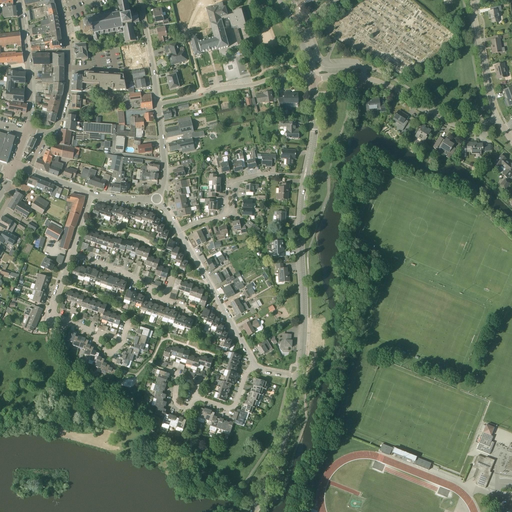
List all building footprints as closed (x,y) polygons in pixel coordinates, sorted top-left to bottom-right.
[(0,0),(0,3),(6,4),(6,8),(2,8),(3,19),(18,17),(17,6),(13,7),(13,4),(13,0),(0,0)] [(128,2),(129,2),(129,1),(131,0),(130,0),(117,0),(118,3),(117,3),(117,4),(118,8),(114,9),(113,8),(113,9),(114,10),(110,11),(109,11),(109,12),(105,13),(105,12),(104,12),(104,13),(100,14),(100,13),(99,13),(99,14),(95,15),(95,14),(94,14),(94,15),(90,16),(90,15),(89,15),(89,16),(85,17),(87,23),(83,24),(85,32),(90,31),(91,33),(93,32),(93,37),(94,40),(96,42),(99,41),(99,39),(99,36),(103,35),(103,36),(104,36),(104,35),(108,34),(108,35),(109,35),(109,34),(113,33),(113,34),(114,34),(118,33),(119,34),(118,35),(119,35),(119,34),(122,33),(123,38),(123,39),(124,38),(125,42),(124,43),(136,41),(136,40),(138,40),(138,36),(135,36),(136,36),(135,35),(134,36),(133,32),(135,31),(134,30),(133,31),(132,27),(134,26),(137,25),(136,23),(139,22),(137,12),(133,13),(132,11),(129,11),(129,7),(130,7),(130,6),(128,6),(128,2)] [(225,7),(223,8),(222,3),(216,4),(216,5),(212,6),(206,8),(206,10),(214,38),(217,49),(217,50),(218,50),(228,47),(221,21),(224,20),(224,21),(225,25),(226,27),(231,26),(232,29),(233,28),(234,29),(235,34),(239,33),(238,29),(239,29),(244,28),(246,28),(246,27),(246,26),(245,26),(242,16),(241,12),(242,11),(241,9),(239,10),(238,11),(234,12),(233,12),(233,10),(232,10),(229,11),(230,15),(227,16),(225,7)] [(43,18),(57,15),(55,5),(46,7),(27,12),(28,22),(38,19),(43,18)] [(501,11),(500,6),(490,8),(491,11),(488,12),(489,19),(491,19),(492,23),(498,22),(498,18),(499,18),(498,12),(501,11)] [(168,20),(164,21),(161,8),(153,10),(156,23),(163,21),(164,26),(169,24),(168,20)] [(42,27),(59,23),(57,15),(43,18),(44,22),(41,22),(42,27)] [(48,34),(60,32),(59,23),(42,27),(35,28),(29,30),(30,36),(48,34)] [(163,38),(166,37),(167,37),(166,33),(166,32),(165,27),(157,29),(160,43),(164,42),(163,38)] [(21,43),(21,42),(20,33),(0,34),(0,63),(17,62),(17,64),(24,63),(23,54),(22,54),(16,54),(16,53),(1,54),(1,46),(2,48),(6,47),(6,46),(6,44),(17,43),(21,43)] [(202,53),(217,49),(214,38),(199,43),(197,35),(189,38),(194,57),(202,54),(202,53)] [(491,40),(492,46),(492,48),(491,49),(492,54),(502,52),(505,52),(504,48),(501,48),(500,39),(501,39),(500,35),(494,37),(494,40),(491,40)] [(62,43),(61,37),(46,39),(46,40),(38,41),(30,43),(31,46),(35,45),(48,43),(48,45),(42,46),(42,45),(31,47),(32,51),(40,51),(39,50),(45,49),(46,51),(51,50),(62,49),(61,43),(62,43)] [(85,60),(86,60),(88,60),(88,59),(89,59),(89,58),(90,58),(89,43),(75,45),(75,49),(75,54),(75,55),(75,56),(76,56),(76,59),(76,60),(81,59),(81,60),(84,60),(85,60)] [(172,65),(187,61),(185,51),(184,51),(183,48),(178,49),(177,43),(163,47),(167,58),(170,58),(172,65)] [(127,51),(125,52),(125,57),(139,54),(139,51),(140,51),(139,45),(130,47),(130,51),(127,51)] [(43,65),(42,79),(52,79),(53,67),(64,67),(64,54),(55,54),(32,55),(34,65),(43,65)] [(130,65),(127,65),(128,70),(142,67),(141,65),(143,64),(142,58),(132,60),(133,64),(130,65)] [(504,63),(494,66),(497,80),(507,77),(504,63)] [(47,83),(64,84),(64,67),(53,67),(52,79),(42,79),(42,83),(47,83)] [(145,76),(144,70),(140,71),(140,70),(139,70),(139,71),(132,72),(133,78),(135,90),(138,89),(146,88),(144,80),(142,80),(142,77),(145,76)] [(179,87),(176,75),(178,74),(177,70),(169,72),(170,76),(166,77),(168,82),(168,85),(169,85),(170,90),(179,87)] [(17,78),(17,73),(8,72),(7,86),(10,87),(12,87),(13,81),(13,78),(17,78)] [(25,84),(26,73),(17,73),(17,78),(13,78),(13,81),(12,87),(10,87),(10,91),(25,92),(25,89),(14,89),(14,83),(25,84)] [(94,73),(85,73),(84,77),(83,77),(82,84),(93,84),(99,84),(100,92),(108,91),(108,89),(113,90),(113,91),(126,91),(123,75),(114,74),(114,76),(109,76),(109,74),(99,74),(99,75),(94,75),(94,73)] [(73,75),(72,83),(82,84),(83,77),(83,76),(72,75),(73,75)] [(63,93),(64,84),(47,83),(46,86),(50,87),(49,91),(44,91),(44,94),(46,94),(62,96),(63,93)] [(93,88),(93,84),(82,84),(72,83),(71,91),(72,91),(82,92),(82,91),(85,92),(93,88)] [(10,91),(10,87),(7,86),(5,100),(24,103),(25,92),(10,91)] [(511,87),(503,91),(508,102),(506,102),(508,107),(511,105),(511,87)] [(266,94),(256,96),(258,103),(267,102),(268,103),(273,102),(271,92),(266,93),(266,94)] [(290,92),(284,92),(284,98),(278,98),(280,108),(286,108),(286,104),(298,104),(298,94),(290,94),(290,92)] [(146,108),(146,111),(153,110),(151,94),(144,95),(141,96),(141,93),(134,94),(134,93),(129,93),(130,101),(142,99),(142,100),(142,104),(140,105),(141,109),(146,108)] [(60,103),(62,96),(46,94),(46,97),(45,99),(60,103)] [(59,109),(60,103),(45,99),(44,102),(50,103),(49,106),(44,105),(43,105),(59,109)] [(372,101),(365,101),(366,107),(368,107),(369,110),(372,109),(372,111),(380,110),(379,99),(374,99),(374,101),(372,101)] [(26,113),(27,105),(10,102),(9,110),(26,113)] [(47,112),(57,115),(59,109),(43,105),(43,108),(48,109),(47,112)] [(175,110),(163,112),(164,120),(176,118),(175,114),(176,114),(175,110)] [(55,123),(57,115),(47,112),(42,111),(41,113),(48,115),(47,119),(45,119),(43,124),(50,126),(51,123),(55,123)] [(393,120),(397,123),(404,128),(408,122),(405,120),(407,116),(399,111),(393,120)] [(81,113),(76,113),(68,112),(68,115),(67,115),(67,122),(75,123),(76,117),(81,117),(81,113)] [(138,116),(135,116),(135,119),(135,126),(135,129),(142,128),(144,128),(144,123),(154,122),(153,113),(144,114),(144,118),(138,119),(138,116)] [(179,127),(165,130),(167,138),(194,132),(190,117),(178,120),(178,123),(179,127)] [(79,123),(75,123),(67,122),(65,131),(72,132),(71,132),(76,133),(76,132),(91,133),(98,134),(105,134),(111,135),(115,135),(114,136),(116,136),(125,137),(134,138),(134,137),(135,137),(135,129),(135,126),(131,126),(131,132),(123,131),(124,126),(112,125),(94,124),(79,123)] [(296,122),(279,122),(279,127),(287,127),(287,130),(286,130),(286,133),(285,134),(285,137),(286,137),(286,139),(299,139),(299,138),(299,137),(299,134),(298,134),(298,129),(296,130),(296,122)] [(424,143),(428,135),(431,131),(428,129),(427,130),(425,128),(426,126),(422,124),(415,137),(424,143)] [(72,132),(65,131),(61,130),(60,141),(59,145),(63,146),(72,148),(72,147),(74,137),(71,136),(71,132),(72,132)] [(15,137),(11,136),(7,135),(0,132),(0,161),(7,164),(15,137)] [(98,134),(91,133),(76,132),(76,133),(76,140),(83,141),(84,140),(87,140),(87,139),(90,140),(90,139),(100,140),(101,134),(98,134)] [(195,150),(191,134),(183,136),(184,141),(168,144),(170,152),(182,150),(183,152),(195,150)] [(115,151),(124,152),(124,148),(125,137),(116,136),(115,151)] [(449,159),(451,155),(455,149),(453,147),(455,143),(452,141),(451,142),(445,139),(444,140),(440,137),(433,148),(436,150),(439,152),(441,148),(449,152),(448,153),(446,157),(449,159)] [(36,140),(31,138),(24,154),(27,156),(30,152),(32,149),(32,150),(37,140),(36,140)] [(482,144),(477,144),(474,144),(473,142),(467,142),(467,147),(466,147),(461,147),(459,157),(463,157),(463,153),(466,153),(466,150),(467,150),(467,152),(471,152),(471,153),(481,153),(481,149),(483,149),(482,144)] [(57,156),(59,157),(61,157),(63,146),(59,145),(53,143),(51,151),(46,149),(44,157),(52,159),(53,156),(57,156)] [(147,145),(140,146),(138,147),(139,154),(152,152),(151,144),(147,145)] [(78,159),(79,149),(76,148),(72,147),(72,148),(63,146),(61,157),(73,160),(73,158),(78,159)] [(287,159),(286,165),(293,166),(293,159),(295,159),(296,150),(282,150),(281,159),(287,159)] [(258,159),(262,159),(262,165),(269,165),(268,167),(271,167),(272,163),(275,163),(276,155),(261,154),(261,156),(258,155),(257,154),(258,159)] [(123,157),(121,157),(113,155),(110,170),(113,171),(111,177),(117,178),(116,185),(112,185),(110,192),(111,192),(120,193),(121,191),(122,182),(120,182),(121,177),(121,172),(122,164),(122,162),(123,157)] [(499,168),(504,172),(502,174),(507,179),(511,172),(511,164),(511,165),(506,160),(501,155),(494,164),(499,168)] [(49,173),(58,177),(60,170),(62,170),(64,164),(58,162),(58,161),(59,157),(57,156),(54,159),(53,160),(52,163),(50,171),(49,173)] [(49,170),(51,162),(52,163),(53,160),(52,160),(52,159),(44,157),(43,161),(38,159),(35,168),(49,173),(50,171),(49,170)] [(223,161),(223,158),(216,159),(217,166),(221,166),(222,173),(229,171),(229,170),(231,169),(231,166),(228,166),(228,163),(227,160),(223,161)] [(181,161),(183,168),(174,170),(176,178),(185,176),(189,175),(190,174),(189,171),(190,170),(189,164),(192,164),(191,159),(181,161)] [(241,161),(237,162),(236,160),(232,161),(233,166),(231,166),(231,169),(232,172),(235,172),(235,173),(240,171),(243,170),(241,161)] [(256,167),(255,160),(247,161),(249,170),(253,169),(253,167),(256,167)] [(74,178),(75,175),(76,173),(77,171),(70,168),(69,170),(66,169),(63,177),(71,179),(71,177),(74,178)] [(85,177),(87,170),(83,169),(81,175),(76,173),(75,175),(87,179),(87,177),(85,177)] [(88,184),(96,187),(98,179),(94,178),(97,171),(93,170),(90,169),(89,171),(87,170),(85,177),(87,177),(87,179),(89,180),(88,184)] [(146,170),(144,170),(140,170),(139,170),(139,173),(140,173),(140,179),(140,181),(144,181),(144,179),(157,181),(158,178),(159,178),(159,176),(159,175),(158,175),(158,174),(158,172),(151,171),(150,174),(146,173),(146,170)] [(125,173),(121,172),(121,177),(120,182),(122,182),(121,191),(127,192),(128,179),(124,178),(125,173)] [(108,183),(111,176),(104,174),(102,180),(98,179),(96,187),(103,189),(106,181),(109,181),(108,183)] [(212,186),(220,186),(221,178),(216,178),(216,174),(209,174),(209,178),(213,178),(212,186)] [(39,180),(30,176),(27,184),(35,187),(36,187),(39,180)] [(48,183),(39,180),(36,187),(35,187),(35,188),(44,192),(48,183)] [(186,188),(188,187),(186,180),(175,183),(176,190),(185,188),(186,188)] [(505,180),(500,186),(505,190),(510,184),(505,180)] [(55,186),(48,183),(44,192),(51,195),(50,196),(55,198),(59,188),(55,186)] [(27,193),(29,187),(23,184),(21,190),(27,193)] [(254,193),(254,185),(246,184),(245,193),(254,193)] [(279,187),(279,199),(287,200),(288,192),(287,192),(287,189),(289,189),(289,184),(282,184),(282,188),(279,187)] [(220,194),(220,186),(212,186),(212,193),(208,193),(208,197),(215,197),(215,193),(220,194)] [(187,195),(186,188),(185,188),(176,190),(174,190),(176,197),(185,195),(187,195)] [(22,199),(23,200),(26,201),(27,198),(25,197),(24,198),(23,197),(24,196),(16,192),(7,208),(14,212),(21,202),(20,202),(22,199)] [(66,204),(82,207),(83,204),(84,204),(85,197),(71,194),(71,198),(68,197),(66,204)] [(187,202),(185,195),(176,197),(174,197),(175,204),(187,202)] [(49,203),(47,202),(38,196),(35,201),(31,208),(42,215),(44,212),(45,213),(48,208),(46,208),(49,203)] [(207,207),(207,206),(209,207),(209,210),(217,211),(217,203),(212,203),(212,199),(206,199),(206,206),(207,207)] [(26,219),(32,209),(31,208),(21,202),(14,212),(26,219)] [(188,208),(187,202),(175,204),(177,211),(179,211),(188,208)] [(80,216),(82,207),(66,204),(65,211),(70,212),(70,213),(80,216)] [(102,206),(101,206),(96,204),(93,214),(99,216),(99,214),(102,206)] [(99,214),(105,216),(107,208),(105,207),(105,206),(102,205),(101,206),(102,206),(99,214)] [(111,215),(117,217),(120,209),(117,208),(117,207),(114,206),(113,210),(111,215)] [(105,216),(110,218),(111,215),(113,210),(111,209),(111,208),(108,207),(107,208),(105,216)] [(117,217),(122,219),(125,210),(123,210),(123,209),(120,207),(120,209),(117,217)] [(132,208),(131,212),(129,218),(135,220),(138,211),(135,211),(135,210),(132,208)] [(188,208),(179,211),(180,217),(192,215),(190,208),(188,208)] [(259,209),(252,208),(242,208),(242,216),(252,216),(252,212),(258,212),(259,209)] [(129,221),(129,218),(131,212),(129,212),(129,210),(126,209),(125,210),(122,219),(129,221)] [(141,220),(143,213),(141,213),(141,211),(138,210),(138,211),(135,220),(140,222),(141,220)] [(144,211),(143,213),(141,220),(147,222),(149,214),(147,213),(147,212),(144,211)] [(286,219),(286,218),(285,218),(286,212),(277,212),(276,221),(279,221),(279,224),(285,224),(285,219),(286,219)] [(60,248),(66,250),(67,250),(72,236),(75,228),(80,216),(70,213),(66,225),(60,248)] [(147,222),(152,224),(153,224),(155,218),(155,216),(153,215),(153,214),(150,213),(149,214),(147,222)] [(12,222),(4,218),(3,217),(0,221),(0,226),(8,231),(12,222)] [(151,227),(157,229),(159,223),(160,221),(157,220),(158,219),(155,218),(153,224),(152,224),(151,227)] [(244,226),(240,226),(239,221),(233,223),(233,224),(235,232),(241,231),(241,234),(246,233),(245,229),(247,230),(250,229),(252,227),(246,223),(245,226),(245,225),(244,226)] [(31,223),(28,227),(35,232),(37,227),(31,223)] [(156,233),(161,234),(162,234),(163,229),(164,229),(165,226),(162,225),(162,224),(159,223),(157,229),(156,233)] [(45,235),(58,241),(63,231),(50,224),(45,235)] [(225,239),(224,235),(228,234),(226,226),(219,228),(220,232),(216,233),(218,240),(225,239)] [(160,238),(166,240),(169,232),(166,231),(167,230),(164,229),(163,229),(162,234),(161,234),(160,238)] [(195,240),(203,237),(202,234),(205,232),(203,230),(201,231),(193,235),(195,240)] [(15,252),(19,245),(17,243),(19,241),(16,239),(17,238),(5,231),(1,237),(0,236),(0,241),(3,243),(1,246),(5,248),(6,247),(10,249),(14,252),(12,256),(13,257),(15,252)] [(92,234),(93,234),(93,232),(90,231),(89,233),(87,232),(84,240),(90,242),(92,234)] [(98,236),(99,234),(96,233),(95,235),(93,234),(92,234),(90,242),(95,243),(98,236)] [(211,237),(209,234),(203,237),(195,240),(198,246),(206,243),(205,241),(208,240),(207,239),(211,237)] [(104,237),(104,238),(105,236),(101,235),(101,236),(98,236),(95,243),(101,245),(104,237)] [(109,239),(110,239),(110,238),(107,237),(106,238),(104,238),(104,237),(101,245),(107,247),(109,239)] [(277,241),(273,241),(272,241),(272,244),(274,244),(274,250),(273,251),(273,256),(279,256),(279,257),(276,257),(284,257),(284,250),(283,250),(283,245),(283,243),(282,243),(282,241),(282,237),(277,237),(277,241)] [(113,247),(116,240),(113,239),(112,240),(110,239),(109,239),(107,247),(113,249),(113,247)] [(118,241),(116,240),(113,247),(113,249),(112,250),(118,252),(119,249),(121,241),(122,242),(122,240),(119,239),(118,241)] [(166,249),(172,251),(174,246),(175,243),(172,242),(173,241),(170,240),(166,249)] [(125,250),(128,242),(125,241),(124,242),(122,242),(121,241),(119,249),(125,251),(125,250)] [(133,244),(134,244),(134,242),(131,241),(130,243),(128,242),(125,250),(131,252),(133,244)] [(135,257),(136,255),(136,253),(139,247),(140,244),(137,243),(136,245),(134,244),(133,244),(131,252),(130,255),(135,257)] [(144,249),(145,248),(142,246),(141,248),(139,247),(136,253),(136,255),(142,257),(144,249)] [(174,246),(172,251),(171,255),(177,257),(178,253),(180,249),(177,248),(177,247),(174,246)] [(148,258),(151,249),(147,248),(147,250),(144,249),(142,257),(147,259),(148,258)] [(181,254),(178,253),(177,257),(175,262),(180,264),(181,264),(182,260),(184,256),(181,255),(181,254)] [(227,256),(224,258),(222,255),(214,260),(213,257),(206,261),(209,266),(227,256)] [(217,265),(225,260),(228,259),(227,256),(209,266),(212,271),(219,267),(217,265)] [(150,258),(148,258),(147,259),(145,265),(151,267),(153,260),(154,260),(154,258),(151,257),(150,258)] [(41,266),(44,268),(51,271),(54,266),(56,263),(46,258),(41,266)] [(157,269),(157,267),(160,260),(157,259),(156,260),(154,260),(153,260),(151,267),(156,269),(157,269)] [(188,262),(182,260),(181,264),(180,264),(179,269),(185,271),(188,262)] [(276,269),(279,269),(279,274),(280,283),(290,282),(289,277),(289,273),(289,272),(288,273),(287,268),(283,268),(283,264),(276,264),(276,269)] [(79,267),(79,266),(76,265),(72,274),(78,276),(81,268),(79,267)] [(163,269),(164,267),(160,266),(160,268),(157,267),(157,269),(156,269),(154,275),(160,277),(163,269)] [(81,267),(81,268),(78,276),(84,278),(85,277),(87,270),(84,269),(85,268),(81,267)] [(91,270),(91,268),(87,267),(87,270),(85,277),(90,279),(93,270),(91,270)] [(163,269),(160,277),(166,279),(169,269),(166,268),(166,270),(163,269)] [(90,279),(96,280),(96,281),(98,273),(99,273),(99,272),(96,271),(96,270),(93,269),(93,270),(90,279)] [(219,284),(226,280),(227,284),(235,279),(233,276),(230,277),(228,274),(226,269),(222,271),(222,272),(215,276),(219,284)] [(96,281),(96,280),(95,282),(101,284),(104,276),(102,275),(102,274),(99,273),(98,273),(96,281)] [(37,279),(48,283),(50,278),(39,274),(37,279)] [(101,284),(107,286),(110,278),(107,277),(108,276),(104,275),(104,276),(101,284)] [(113,279),(113,278),(110,276),(110,278),(107,286),(113,288),(115,280),(113,279)] [(113,288),(118,290),(121,281),(119,281),(119,279),(116,278),(115,280),(113,288)] [(235,285),(230,288),(229,286),(222,290),(225,294),(243,284),(245,283),(243,281),(241,282),(240,280),(239,280),(238,278),(232,281),(235,285)] [(46,288),(48,283),(37,279),(35,285),(46,288)] [(121,280),(121,281),(118,290),(124,292),(127,283),(124,282),(124,281),(121,280)] [(187,284),(188,283),(184,282),(184,283),(181,282),(181,284),(180,286),(179,289),(179,290),(184,292),(187,284)] [(190,294),(192,288),(193,285),(190,283),(189,285),(187,284),(184,292),(190,294)] [(243,284),(225,294),(227,299),(234,295),(233,293),(241,288),(244,286),(243,284)] [(44,293),(45,293),(46,288),(35,285),(34,290),(36,291),(36,290),(44,293)] [(189,296),(195,298),(198,290),(198,288),(195,287),(195,289),(192,288),(190,294),(189,296)] [(202,297),(204,290),(201,289),(200,291),(198,290),(195,298),(201,300),(202,297)] [(47,294),(45,293),(44,293),(36,290),(36,291),(34,296),(45,299),(47,294)] [(124,300),(130,302),(133,292),(127,290),(124,300)] [(72,294),(73,294),(73,292),(70,291),(69,293),(67,292),(64,299),(70,301),(72,294)] [(130,302),(136,304),(139,296),(136,295),(137,294),(133,292),(130,302)] [(78,295),(78,296),(79,294),(76,293),(75,294),(73,294),(72,294),(70,301),(75,303),(78,295)] [(143,300),(143,301),(144,297),(142,297),(142,295),(139,294),(139,296),(136,304),(141,306),(143,300)] [(83,299),(85,296),(81,295),(81,296),(78,296),(78,295),(75,303),(81,305),(83,299)] [(43,304),(45,299),(34,296),(33,301),(43,304)] [(199,305),(205,307),(208,297),(205,296),(204,298),(202,297),(201,300),(199,305)] [(233,309),(241,305),(239,302),(243,300),(242,297),(238,299),(230,304),(233,309)] [(89,301),(90,299),(87,298),(86,300),(83,299),(81,305),(81,307),(86,309),(89,301)] [(95,303),(95,301),(92,300),(92,302),(89,301),(86,309),(92,311),(95,303)] [(140,310),(146,312),(148,303),(146,303),(146,302),(143,301),(143,300),(141,306),(140,310)] [(100,305),(101,305),(101,303),(98,302),(97,304),(95,303),(92,311),(98,313),(100,305)] [(152,305),(152,303),(149,302),(148,303),(146,312),(151,314),(154,305),(152,305)] [(104,312),(107,305),(104,304),(103,306),(101,305),(100,305),(98,313),(103,314),(104,315),(104,312)] [(151,314),(157,316),(160,307),(157,307),(158,305),(155,304),(154,305),(151,314)] [(241,305),(233,309),(237,316),(244,312),(249,309),(247,307),(243,309),(241,305)] [(273,305),(268,309),(267,308),(258,313),(261,318),(275,310),(273,305)] [(32,315),(40,318),(43,309),(36,306),(33,312),(30,310),(28,316),(30,316),(31,317),(32,315)] [(163,308),(163,307),(160,306),(160,307),(157,316),(163,317),(166,309),(163,308)] [(163,317),(168,319),(171,311),(169,310),(169,309),(166,308),(166,309),(163,317)] [(204,309),(202,315),(202,316),(201,318),(207,320),(209,313),(210,313),(210,311),(204,309)] [(172,310),(171,311),(168,319),(174,321),(177,314),(177,313),(174,312),(175,311),(172,310)] [(110,314),(111,312),(107,311),(107,313),(104,312),(104,315),(103,314),(101,320),(107,322),(110,314)] [(116,316),(116,314),(113,313),(113,315),(110,314),(107,322),(113,324),(116,316)] [(206,322),(212,324),(214,317),(215,316),(212,315),(213,314),(210,313),(209,313),(207,320),(206,322)] [(173,324),(179,326),(182,317),(179,317),(180,315),(177,314),(174,321),(173,324)] [(35,328),(40,318),(32,315),(31,317),(30,316),(28,316),(27,318),(25,324),(26,324),(25,328),(26,329),(33,331),(34,328),(35,328)] [(113,324),(119,326),(122,316),(119,315),(118,317),(116,316),(113,324)] [(185,318),(185,317),(182,316),(182,317),(179,326),(185,327),(187,319),(185,318)] [(212,324),(211,326),(217,328),(218,324),(220,320),(217,319),(217,318),(214,317),(212,324)] [(185,327),(191,329),(193,321),(191,320),(191,319),(188,318),(187,319),(185,327)] [(248,336),(256,332),(254,330),(260,327),(256,320),(251,323),(250,322),(243,326),(248,336)] [(221,325),(218,324),(217,328),(215,333),(221,335),(222,331),(224,327),(221,326),(221,325)] [(140,331),(138,330),(137,334),(147,337),(150,330),(141,327),(140,331)] [(66,341),(73,343),(75,335),(76,335),(76,334),(73,333),(73,332),(70,331),(66,341)] [(225,332),(222,331),(221,335),(219,340),(225,342),(226,338),(228,334),(225,333),(225,332)] [(147,337),(137,334),(138,334),(137,337),(136,337),(135,340),(145,344),(147,337)] [(292,348),(292,344),(292,341),(291,341),(291,334),(284,334),(283,340),(282,340),(281,348),(284,350),(288,351),(288,348),(292,348)] [(75,337),(76,335),(75,335),(73,343),(72,345),(79,348),(82,338),(79,336),(78,338),(75,337)] [(79,348),(85,350),(86,350),(87,345),(89,341),(85,340),(86,339),(82,338),(79,348)] [(225,342),(223,347),(229,349),(232,341),(229,340),(229,339),(226,338),(225,342)] [(144,347),(145,344),(135,340),(134,344),(135,344),(134,347),(133,347),(140,350),(143,351),(147,352),(148,350),(148,348),(144,347)] [(273,345),(271,341),(264,346),(257,349),(261,355),(267,351),(266,348),(269,346),(269,347),(273,345)] [(91,346),(87,345),(86,350),(85,350),(84,355),(90,357),(91,357),(93,351),(94,348),(90,347),(91,346)] [(143,354),(143,351),(140,350),(133,347),(131,346),(130,350),(129,349),(128,353),(135,355),(134,355),(138,357),(139,352),(143,354)] [(178,349),(179,348),(176,346),(175,348),(172,347),(172,349),(170,355),(176,357),(178,349)] [(172,349),(169,348),(168,349),(166,348),(163,356),(169,358),(170,355),(172,349)] [(184,351),(185,349),(181,348),(181,350),(178,349),(176,357),(181,359),(184,351)] [(188,356),(189,356),(190,351),(187,350),(186,352),(184,351),(181,359),(187,361),(188,356)] [(98,357),(99,354),(96,353),(96,352),(93,351),(91,357),(90,357),(89,361),(93,362),(96,363),(98,357)] [(137,359),(138,357),(134,355),(135,355),(128,353),(126,352),(124,355),(123,355),(122,358),(129,361),(132,362),(133,358),(137,359)] [(241,356),(232,353),(230,359),(239,362),(238,361),(239,359),(240,359),(241,356)] [(194,358),(195,357),(192,356),(191,357),(189,356),(188,356),(187,361),(186,364),(191,366),(194,358)] [(206,359),(207,359),(207,357),(204,356),(204,358),(201,357),(200,358),(198,365),(204,366),(206,359)] [(102,358),(98,357),(96,363),(93,362),(92,365),(95,366),(94,367),(98,368),(97,372),(100,373),(101,369),(103,363),(104,363),(104,360),(101,359),(102,358)] [(122,358),(120,357),(119,361),(118,360),(116,364),(127,367),(128,364),(131,365),(132,362),(129,361),(122,358)] [(200,358),(197,357),(197,359),(194,358),(191,366),(197,368),(198,365),(200,358)] [(204,366),(210,368),(213,359),(210,358),(209,360),(207,359),(206,359),(204,366)] [(230,359),(228,365),(237,368),(237,367),(236,367),(237,365),(238,365),(239,362),(230,359)] [(100,373),(106,375),(109,367),(110,366),(107,365),(107,364),(104,363),(103,363),(101,369),(100,373)] [(236,371),(237,368),(228,365),(226,370),(228,371),(235,373),(236,373),(234,373),(235,370),(236,371)] [(109,367),(106,375),(106,377),(113,380),(116,371),(112,370),(113,369),(109,367)] [(168,377),(169,378),(170,374),(160,371),(159,375),(156,374),(155,377),(158,378),(167,381),(168,377)] [(228,371),(227,377),(236,380),(235,379),(236,377),(237,377),(238,374),(236,373),(235,373),(228,371)] [(235,383),(236,380),(227,377),(225,382),(232,385),(233,385),(234,383),(235,383)] [(155,384),(165,388),(167,384),(165,384),(167,381),(158,378),(155,384)] [(265,387),(267,382),(257,379),(256,382),(255,382),(254,386),(263,389),(266,390),(267,387),(265,387)] [(225,382),(222,381),(220,387),(230,391),(230,390),(229,390),(229,387),(231,388),(232,385),(225,382)] [(165,388),(155,384),(153,391),(156,392),(163,394),(162,394),(163,391),(164,391),(165,388)] [(253,389),(252,388),(251,392),(260,395),(261,395),(263,389),(254,386),(253,389)] [(220,387),(218,393),(228,396),(227,396),(227,393),(229,394),(230,391),(220,387)] [(156,392),(154,399),(157,400),(157,399),(164,402),(163,401),(164,398),(165,399),(166,395),(163,394),(156,392)] [(250,395),(249,395),(247,398),(257,401),(258,402),(260,395),(251,392),(250,395)] [(217,399),(224,401),(225,402),(226,399),(227,399),(228,396),(218,393),(217,399)] [(254,407),(253,408),(254,408),(257,401),(247,398),(246,401),(245,401),(244,404),(254,407)] [(157,399),(157,400),(154,406),(157,407),(164,410),(165,409),(163,409),(164,406),(166,406),(167,403),(164,402),(157,399)] [(241,411),(248,413),(251,414),(253,408),(254,407),(244,404),(243,407),(242,407),(241,411)] [(165,413),(166,410),(165,409),(164,410),(157,407),(155,414),(162,416),(161,418),(164,419),(165,417),(166,413),(165,413)] [(205,420),(208,410),(205,409),(204,410),(201,409),(198,418),(205,420)] [(234,416),(244,419),(246,419),(248,413),(241,411),(237,409),(236,413),(235,412),(234,416)] [(211,412),(212,411),(208,410),(205,420),(209,421),(208,424),(210,425),(211,422),(214,416),(215,413),(211,412)] [(169,426),(173,416),(169,415),(169,416),(166,415),(166,414),(166,413),(165,417),(164,419),(163,424),(169,426)] [(176,418),(176,417),(173,416),(169,426),(176,428),(176,427),(179,418),(179,419),(176,418)] [(217,429),(220,418),(220,420),(217,419),(217,417),(214,416),(211,422),(210,425),(209,430),(216,432),(217,429)] [(244,419),(234,416),(233,419),(234,420),(233,423),(234,423),(233,423),(242,426),(244,419)] [(176,427),(183,429),(186,421),(183,419),(183,418),(180,417),(179,418),(176,427)] [(223,421),(224,420),(220,418),(217,429),(223,431),(226,422),(223,421)] [(233,423),(232,422),(230,422),(229,423),(226,422),(223,431),(230,433),(233,423),(234,423),(233,423)] [(489,455),(494,443),(491,442),(492,440),(494,440),(493,438),(493,437),(491,436),(494,428),(486,425),(483,433),(479,443),(477,450),(489,455)] [(413,464),(428,471),(428,470),(431,463),(418,458),(419,457),(414,455),(414,456),(410,455),(410,453),(401,450),(401,451),(397,449),(398,448),(393,446),(392,448),(382,444),(380,449),(379,451),(391,456),(393,453),(414,461),(413,464)] [(490,472),(494,460),(487,457),(486,459),(478,455),(473,467),(473,468),(476,469),(473,478),(475,478),(474,481),(477,482),(476,485),(485,488),(491,473),(490,472)]
